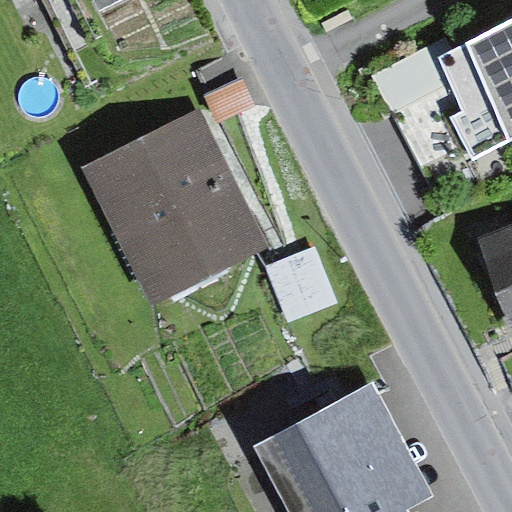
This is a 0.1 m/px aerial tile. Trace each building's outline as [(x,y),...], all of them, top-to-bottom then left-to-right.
[(49,0),(75,52),(114,33),(104,11),(125,0),(49,0)] [(511,17),(441,55),(455,81),(470,111),(454,119),(474,159),(511,139),(511,17)] [(243,79),(206,97),(219,125),(257,107),(243,79)] [(199,113),(87,166),(153,304),(269,248),(199,113)] [(511,225),(478,239),(511,324),(511,225)] [(315,247),(267,267),(290,323),(338,303),(315,247)] [(369,383),(250,447),(285,511),(411,511),(408,507),(430,496),(369,383)]
